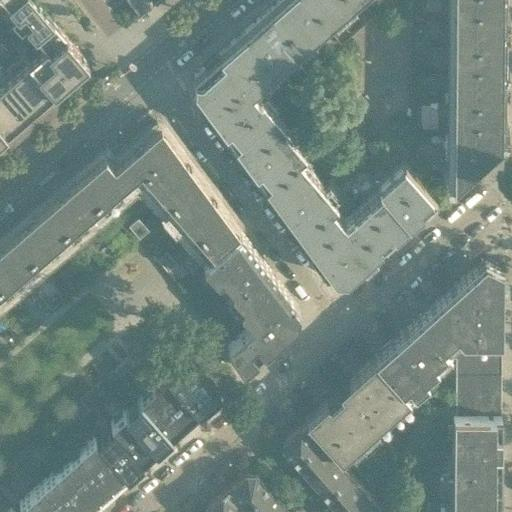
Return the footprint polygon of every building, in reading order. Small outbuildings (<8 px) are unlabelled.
[(58,26),(35,0),(3,0),(18,16),(26,25),(40,42),(58,26)] [(341,8),(334,0),(277,0),(270,6),(302,43),(341,8)] [(334,0),(341,8),(351,0),(334,0)] [(384,4),(379,0),(363,0),(374,13),(384,4)] [(504,8),(503,0),(452,0),(452,140),(452,181),(496,141),(499,138),(499,131),(503,131),(503,128),(494,128),(494,118),(503,118),(503,86),(494,86),(495,76),(503,76),(503,73),(495,73),(495,63),(503,63),(504,31),(495,31),(495,21),(504,21),(504,18),(495,18),(495,8),(504,8)] [(302,43),(270,6),(232,40),(264,76),(302,43)] [(20,30),(26,25),(18,16),(12,21),(20,30)] [(87,60),(58,26),(40,42),(44,46),(69,75),(87,60)] [(264,76),(232,40),(219,51),(250,88),(264,76)] [(69,75),(44,46),(28,60),(53,89),(69,75)] [(250,88),(219,51),(206,63),(228,89),(237,99),(250,88)] [(37,103),(53,89),(28,60),(12,74),(37,103)] [(287,69),(297,81),(307,73),(297,61),(287,69)] [(228,89),(206,63),(193,73),(192,85),(208,106),(228,89)] [(37,103),(12,74),(0,84),(0,92),(21,117),(37,103)] [(223,127),(258,96),(250,88),(237,99),(228,89),(208,106),(223,127)] [(21,117),(0,92),(0,125),(5,131),(21,117)] [(336,198),(323,183),(297,153),(303,147),(282,123),(284,121),(261,94),(258,96),(223,127),(244,154),(252,165),(254,169),(322,260),(357,230),(332,201),(336,198)] [(362,140),(374,130),(358,112),(347,123),(362,140)] [(88,218),(91,215),(139,175),(178,220),(181,223),(209,255),(210,253),(239,229),(237,226),(236,227),(211,193),(212,192),(211,191),(210,192),(185,158),(186,158),(185,156),(184,157),(160,124),(161,123),(159,121),(113,161),(104,151),(102,153),(103,154),(96,160),(95,159),(93,160),(94,161),(63,188),(62,187),(61,188),(62,189),(30,216),(30,215),(29,216),(28,216),(29,217),(0,242),(0,294),(3,292),(6,289),(39,261),(42,258),(88,218)] [(374,154),(386,143),(378,134),(366,144),(374,154)] [(380,244),(432,198),(435,195),(403,159),(386,174),(377,182),(376,183),(380,187),(351,212),(363,225),(380,244)] [(370,173),(377,182),(386,174),(378,165),(370,173)] [(137,217),(128,225),(139,237),(148,229),(137,217)] [(363,225),(357,230),(322,260),(333,274),(345,275),(380,244),(363,225)] [(275,277),(239,229),(210,253),(209,255),(202,261),(228,290),(226,292),(240,308),(275,277)] [(176,261),(165,249),(156,257),(167,269),(176,261)] [(70,263),(62,254),(54,261),(62,270),(70,263)] [(501,337),(501,288),(502,265),(484,256),(431,303),(460,336),(461,336),(501,337)] [(185,286),(202,271),(196,264),(179,279),(185,286)] [(242,366),(297,319),(298,307),(275,277),(240,308),(252,322),(227,344),(242,366)] [(424,374),(448,353),(449,353),(460,336),(431,303),(373,355),(407,395),(427,378),(424,374)] [(220,315),(219,315),(210,322),(220,336),(230,328),(220,315)] [(501,337),(461,336),(460,336),(449,353),(450,355),(454,354),(454,388),(501,388),(501,337)] [(187,352),(167,370),(198,405),(219,387),(187,352)] [(373,355),(304,417),(334,450),(339,455),(407,395),(373,355)] [(167,370),(152,383),(184,418),(198,405),(167,370)] [(152,383),(138,396),(170,431),(184,418),(152,383)] [(501,388),(454,388),(454,411),(501,412),(501,388)] [(124,408),(155,443),(170,431),(138,396),(124,408)] [(79,398),(70,406),(79,416),(88,408),(79,398)] [(420,409),(414,402),(408,408),(413,415),(420,409)] [(124,408),(110,421),(141,456),(155,443),(124,408)] [(74,416),(68,410),(59,418),(64,424),(74,416)] [(500,465),(500,431),(501,412),(454,411),(452,411),(452,429),(452,448),(451,465),(500,465)] [(281,445),(307,474),(334,450),(304,417),(282,437),(281,445)] [(110,421),(95,434),(126,470),(141,456),(110,421)] [(95,434),(94,434),(69,456),(101,492),(126,470),(95,434)] [(334,450),(307,474),(336,507),(363,483),(339,455),(334,450)] [(78,511),(101,492),(69,456),(44,479),(73,511),(78,511)] [(408,499),(416,466),(407,464),(399,497),(408,499)] [(499,511),(500,465),(451,465),(451,511),(499,511)] [(14,478),(3,466),(0,469),(0,480),(5,487),(14,478)] [(265,511),(280,500),(253,470),(245,470),(225,487),(247,511),(265,511)] [(73,511),(44,479),(19,501),(27,511),(73,511)] [(388,511),(363,483),(336,507),(340,511),(388,511)] [(247,511),(225,487),(204,506),(203,511),(247,511)] [(290,511),(285,506),(280,500),(265,511),(290,511)]
